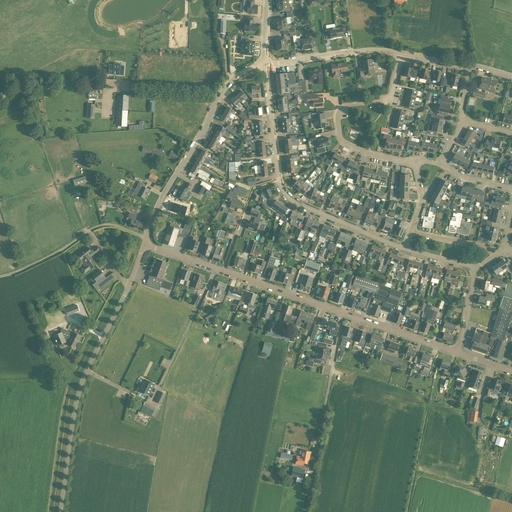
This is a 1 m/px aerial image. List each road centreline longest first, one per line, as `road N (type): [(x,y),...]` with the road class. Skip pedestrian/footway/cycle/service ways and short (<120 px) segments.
road 1 (unclassified): [(60,511),(78,392),(144,243)]
road 2 (unclassified): [(458,352),(222,271)]
road 3 (unclassified): [(146,238),(218,95),(228,81),(265,64)]
road 4 (residential): [(401,54),(389,101),(343,107),(339,137),(369,154),(416,161)]
road 5 (unclassified): [(146,238),(100,226),(0,276)]
road 6 (residential): [(404,249),(298,205),(277,180)]
road 7 (residential): [(401,54),(361,50),(265,64)]
